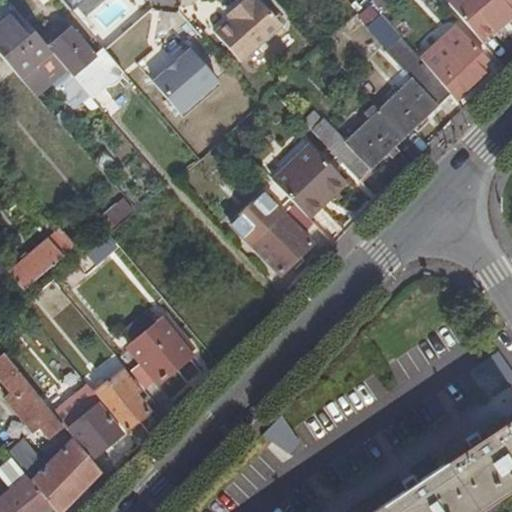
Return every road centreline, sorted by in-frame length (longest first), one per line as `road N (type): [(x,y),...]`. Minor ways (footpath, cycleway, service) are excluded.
road 1 (tertiary): [(133,511),(434,192)]
road 2 (residential): [(341,511),(511,404)]
road 3 (residential): [(511,305),(434,192)]
